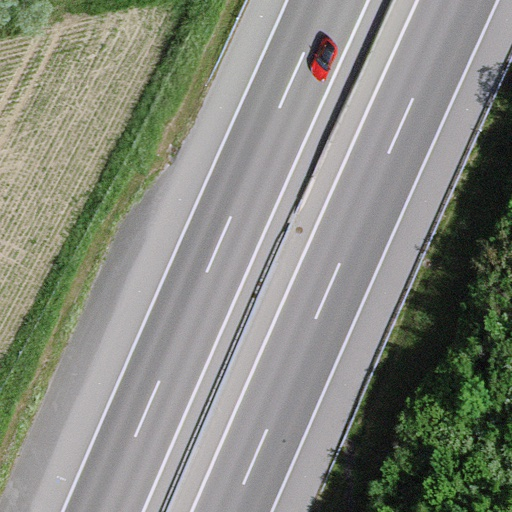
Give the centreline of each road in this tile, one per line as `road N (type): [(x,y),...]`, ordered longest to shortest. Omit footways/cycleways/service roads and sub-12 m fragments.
road 1 (motorway): [(231,511),(457,0)]
road 2 (motorway): [(327,0),(102,511)]
